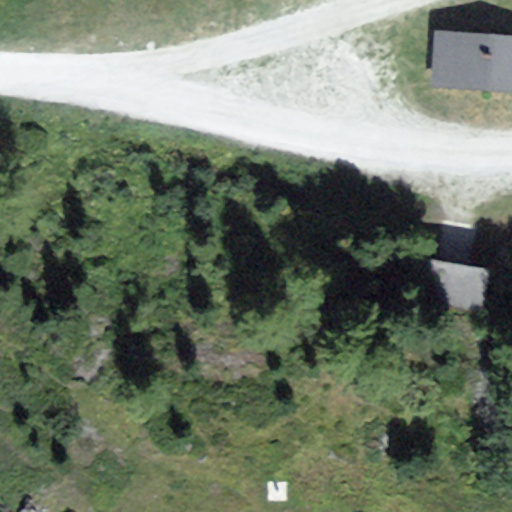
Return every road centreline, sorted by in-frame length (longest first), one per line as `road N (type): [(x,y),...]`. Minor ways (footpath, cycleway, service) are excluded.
road 1 (track): [(511,149),(338,141),(0,71)]
road 2 (track): [(379,0),(81,83)]
